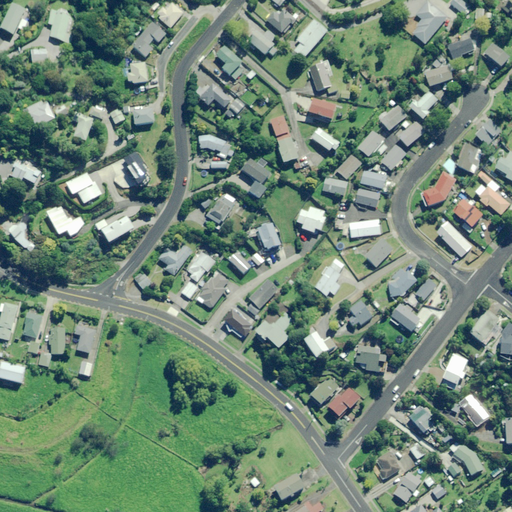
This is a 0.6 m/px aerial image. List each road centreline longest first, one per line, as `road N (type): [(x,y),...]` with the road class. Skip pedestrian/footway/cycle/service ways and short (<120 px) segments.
road 1 (residential): [(109,303),(179,184),(177,76),(237,0)]
road 2 (residential): [(109,303),(174,324),(210,346),(288,407),(330,463)]
road 3 (residential): [(474,96),(399,202),(412,242),(470,290)]
road 4 (residential): [(470,290),(330,463)]
road 5 (unknown): [(213,28),(283,90),(306,152)]
